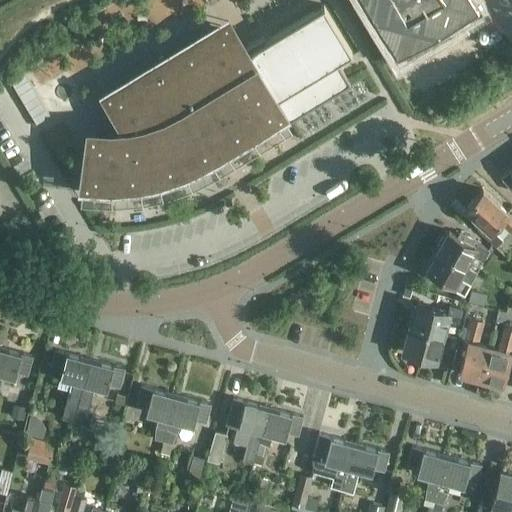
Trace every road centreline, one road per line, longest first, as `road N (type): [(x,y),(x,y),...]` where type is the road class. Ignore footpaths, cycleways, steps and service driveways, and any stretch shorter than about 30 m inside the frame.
road 1 (tertiary): [(214,293),(511,119)]
road 2 (tertiary): [(0,285),(111,307),(214,293)]
road 3 (residential): [(361,382),(241,349),(214,293)]
road 4 (residential): [(511,423),(361,382)]
road 5 (residential): [(361,382),(395,262)]
